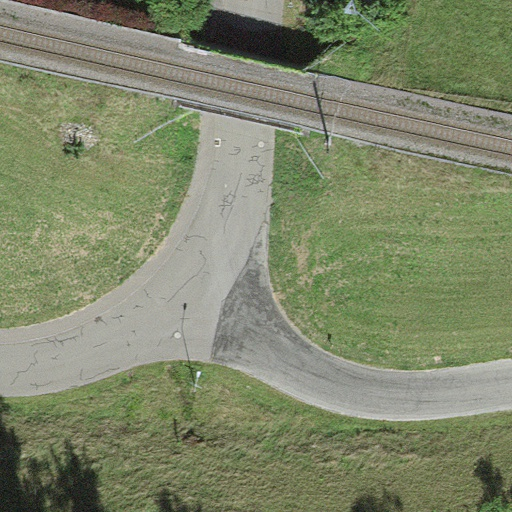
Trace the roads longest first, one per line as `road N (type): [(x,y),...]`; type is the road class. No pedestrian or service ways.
road 1 (unclassified): [(206,272),(256,335),(313,371),(390,394),(511,385)]
road 2 (unclassified): [(206,272),(238,203),(254,0)]
road 3 (unclassified): [(0,366),(76,363),(144,333),(206,272)]
